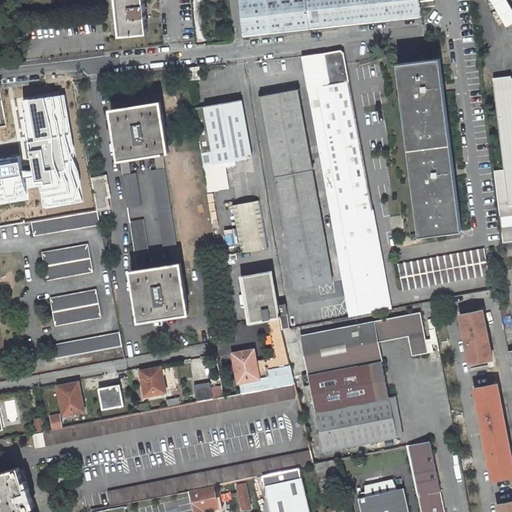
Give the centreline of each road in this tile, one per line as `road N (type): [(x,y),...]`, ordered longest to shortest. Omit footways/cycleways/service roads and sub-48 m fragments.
road 1 (residential): [(0,72),(411,33)]
road 2 (unknown): [(380,37),(404,233)]
